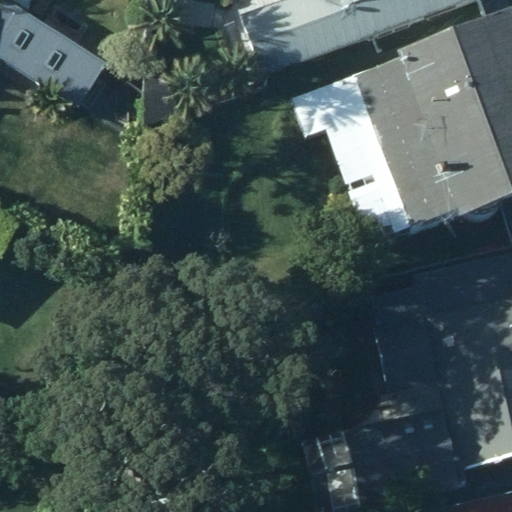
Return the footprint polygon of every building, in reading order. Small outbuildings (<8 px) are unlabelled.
[(76,46),(91,23),(55,0),(52,0),(39,20),(76,46)] [(295,0),(238,20),(260,82),(492,0),(295,0)] [(0,1),(0,61),(71,108),(100,66),(0,1)] [(457,228),(511,206),(511,23),(511,20),(395,58),(397,67),(288,100),(300,141),(329,132),(365,247),(455,219),(457,228)] [(511,301),(428,318),(421,286),(368,297),(387,398),(435,389),(451,478),(511,466),(511,301)]
